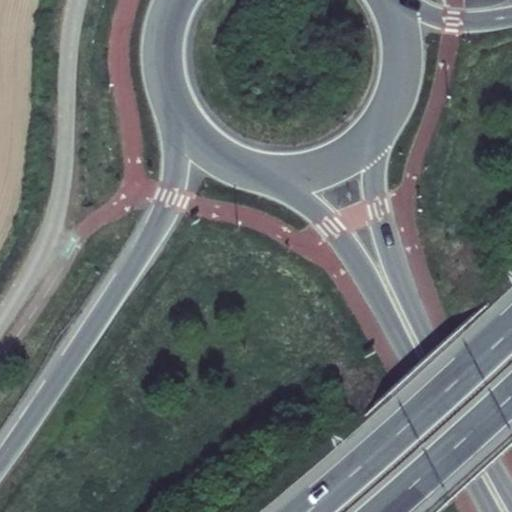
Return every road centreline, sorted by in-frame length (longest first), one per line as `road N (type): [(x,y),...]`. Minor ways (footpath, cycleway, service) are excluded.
road 1 (secondary): [(511,502),(430,351),(386,243),(375,182),(389,110)]
road 2 (secondary): [(252,171),(297,197),(343,245),(491,511)]
road 3 (trunk): [(169,94),(173,185),(155,233),(0,464)]
road 4 (trunk): [(511,329),(307,511)]
road 5 (trunk): [(385,511),(511,397)]
road 6 (secondary): [(252,171),(326,167),(367,140),(389,110)]
